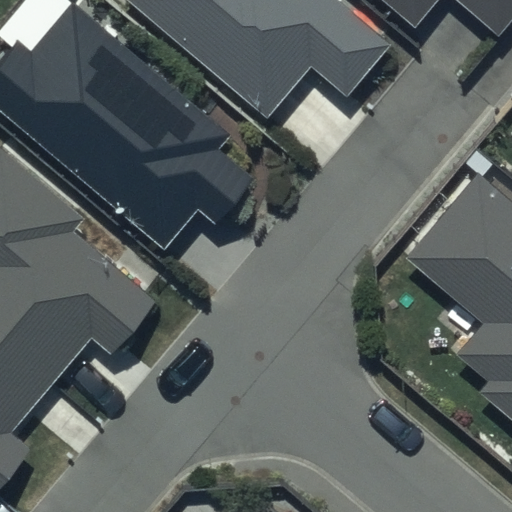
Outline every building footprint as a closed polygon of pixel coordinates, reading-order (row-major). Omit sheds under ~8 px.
[(393,44),(341,0),(126,0),(267,118),(310,67),(347,98),(393,44)] [(511,0),(389,0),(415,21),(432,0),(459,0),(500,33),(511,17),(511,0)] [(228,137),(71,7),(32,54),(15,40),(0,58),(0,113),(161,248),(195,207),(216,224),(255,177),(219,147),(228,137)] [(86,218),(0,144),(0,485),(32,448),(13,431),(91,340),(109,356),(155,303),(73,233),(86,218)] [(511,204),(478,176),(410,257),(485,319),(457,353),(488,379),(477,391),(511,420),(511,204)]
